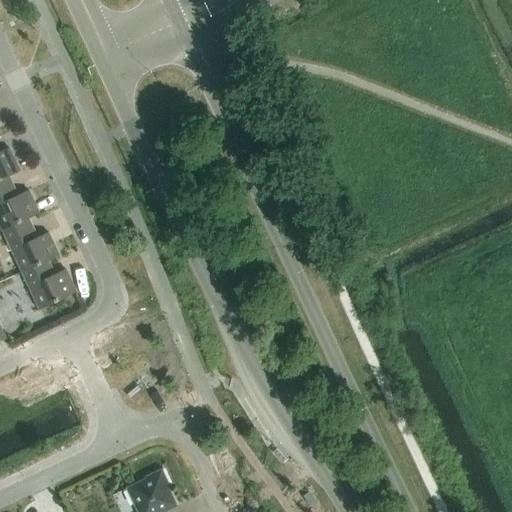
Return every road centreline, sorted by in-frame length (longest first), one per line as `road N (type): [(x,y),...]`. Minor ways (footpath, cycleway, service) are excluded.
road 1 (primary): [(411,511),(177,18)]
road 2 (primary): [(101,51),(263,399),(344,511)]
road 3 (residential): [(70,338),(101,311),(111,276),(106,253),(0,35)]
road 4 (residential): [(119,440),(183,420),(226,511)]
road 5 (residential): [(0,503),(119,440)]
